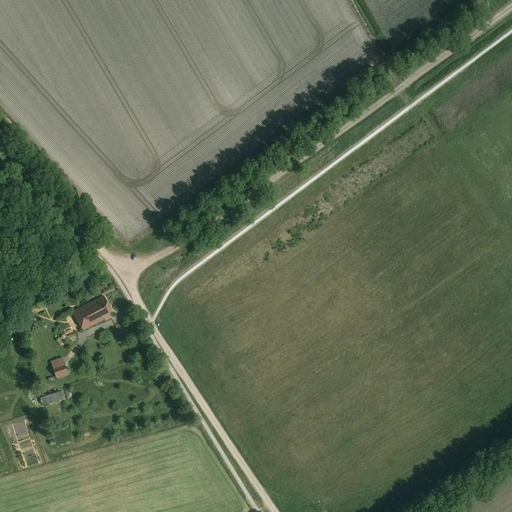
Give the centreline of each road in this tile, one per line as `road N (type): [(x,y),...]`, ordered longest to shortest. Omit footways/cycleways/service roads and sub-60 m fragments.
road 1 (track): [(125,280),(511,6)]
road 2 (track): [(273,511),(125,280)]
road 3 (track): [(125,280),(0,145)]
